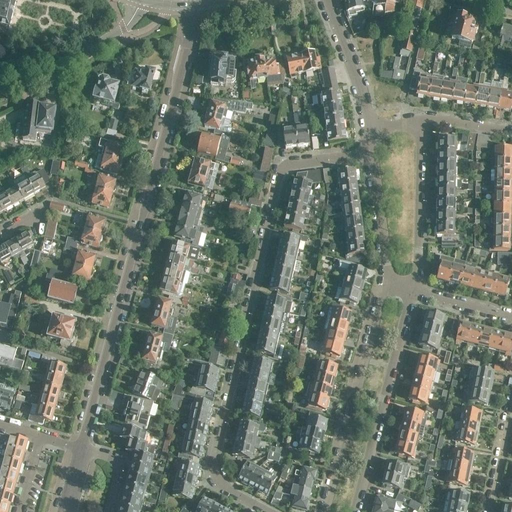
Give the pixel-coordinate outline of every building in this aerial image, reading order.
[(0,0),(0,33),(7,36),(9,29),(16,0),(0,0)] [(363,1),(362,0),(344,0),(345,4),(344,4),(346,13),(347,12),(348,17),(356,16),(355,10),(365,8),(363,1)] [(374,0),(374,3),(373,15),(377,15),(385,14),(394,13),(394,12),(398,11),(400,5),(402,0),(374,0),(375,0),(374,0)] [(423,0),(412,0),(411,7),(406,28),(415,30),(421,9),(423,0)] [(455,24),(451,40),(463,43),(463,44),(464,45),(464,48),(471,49),(472,44),(473,45),(476,34),(477,34),(478,27),(474,27),(476,20),(466,18),(464,15),(461,14),(459,16),(457,16),(457,17),(452,16),(451,23),(455,24)] [(511,28),(503,26),(502,30),(501,30),(500,35),(500,36),(498,44),(497,46),(502,48),(503,45),(504,41),(511,42),(511,28)] [(405,32),(401,49),(404,51),(403,52),(401,51),(399,56),(409,58),(411,52),(415,34),(405,32)] [(420,46),(416,59),(423,61),(426,48),(420,46)] [(314,52),(301,55),(304,73),(304,74),(319,71),(320,74),(322,74),(321,72),(321,69),(319,61),(317,62),(314,52)] [(289,70),(290,76),(291,76),(291,79),(297,77),(296,75),(304,73),(301,55),(299,55),(298,54),(294,55),(293,57),(287,58),(289,70)] [(211,84),(225,85),(226,81),(233,82),(235,79),(236,71),(234,71),(235,62),(232,60),(227,60),(227,59),(222,58),(222,59),(220,59),(219,55),(216,55),(214,58),(213,58),(211,84)] [(249,76),(250,82),(251,90),(256,89),(255,84),(256,84),(256,81),(266,79),(267,79),(264,61),(264,60),(263,55),(255,56),(255,61),(255,62),(247,63),(248,68),(247,68),(248,76),(249,76)] [(394,70),(392,79),(403,81),(407,67),(399,65),(400,58),(395,57),(393,70),(394,70)] [(275,59),(264,61),(267,79),(266,79),(268,88),(272,87),(272,83),(282,81),(284,81),(285,80),(286,74),(285,72),(281,72),(281,68),(279,68),(278,66),(276,66),(275,59)] [(132,70),(127,86),(132,87),(131,88),(150,93),(153,81),(158,81),(160,74),(155,72),(155,71),(146,69),(141,68),(140,72),(136,71),(135,72),(132,70)] [(322,74),(323,78),(335,75),(334,69),(321,72),(322,74)] [(196,71),(195,80),(202,81),(204,72),(196,71)] [(432,76),(420,74),(419,80),(411,79),(409,90),(417,91),(416,96),(429,98),(431,81),(432,79),(432,76)] [(478,89),(475,105),(487,107),(490,91),(491,85),(483,84),(485,74),(481,74),(479,87),(478,89)] [(323,78),(324,84),(337,81),(335,75),(323,78)] [(451,78),(444,77),(443,83),(440,100),(452,102),(455,85),(455,83),(450,82),(451,78)] [(490,91),(487,107),(499,109),(504,78),(500,77),(499,84),(498,84),(497,90),(497,89),(496,92),(490,91)] [(504,78),(499,109),(511,111),(511,103),(511,93),(507,92),(507,91),(508,86),(507,85),(508,78),(504,78)] [(93,92),(92,97),(94,100),(114,105),(119,86),(110,83),(108,80),(103,79),(100,81),(98,90),(97,90),(97,91),(93,92)] [(437,80),(432,79),(431,81),(429,98),(440,100),(443,83),(437,82),(437,80)] [(337,81),(324,84),(325,89),(338,87),(337,81)] [(461,83),(455,83),(455,85),(452,102),(464,104),(464,103),(467,87),(460,86),(461,83)] [(467,87),(464,103),(475,105),(478,89),(479,87),(473,86),(473,88),(467,87)] [(326,94),(321,95),(316,96),(317,108),(323,107),(341,105),(339,93),(338,89),(338,87),(325,89),(326,94)] [(207,110),(206,115),(225,120),(231,122),(234,112),(246,114),(246,110),(252,111),(253,104),(244,103),(231,100),(221,99),(219,105),(211,102),(210,110),(207,110)] [(25,125),(17,124),(15,139),(23,139),(23,140),(36,142),(37,134),(51,136),(52,133),(53,133),(56,109),(40,107),(40,105),(28,104),(25,125)] [(341,105),(323,107),(325,119),(343,117),(341,105)] [(230,122),(225,120),(206,115),(205,119),(207,120),(205,128),(216,131),(215,134),(222,136),(227,138),(228,134),(229,134),(231,133),(232,130),(231,128),(229,127),(230,122)] [(279,117),(271,115),(269,122),(272,123),(270,130),(276,132),(279,117)] [(325,119),(326,131),(344,129),(343,117),(325,119)] [(295,125),(295,129),(298,147),(310,146),(307,126),(303,126),(300,125),(300,123),(295,123),(295,125)] [(295,129),(295,125),(282,126),(283,133),(277,134),(279,146),(285,146),(285,149),(298,147),(295,129)] [(99,137),(106,138),(108,130),(105,129),(101,131),(99,137)] [(328,141),(328,143),(346,141),(344,129),(326,131),(328,141)] [(469,134),(466,152),(473,152),(475,135),(469,134)] [(200,137),(198,143),(227,151),(229,142),(230,139),(222,136),(221,140),(202,135),(202,137),(200,137)] [(478,135),(476,147),(483,148),(485,136),(478,135)] [(438,138),(438,151),(456,151),(456,139),(456,136),(447,136),(447,139),(438,138)] [(485,136),(483,148),(489,149),(491,137),(485,136)] [(104,141),(101,140),(99,147),(104,149),(102,155),(105,156),(104,156),(121,160),(122,159),(124,158),(124,155),(123,153),(125,147),(123,146),(113,143),(104,141)] [(227,151),(198,143),(197,150),(198,150),(198,152),(217,157),(225,159),(227,151)] [(511,148),(496,147),(496,159),(511,159),(511,148)] [(273,151),(270,150),(268,158),(266,158),(264,157),(263,159),(263,160),(271,162),(271,159),(272,156),(273,151)] [(438,151),(438,163),(456,163),(456,151),(438,151)] [(95,169),(101,171),(116,175),(118,173),(120,168),(121,167),(122,164),(121,162),(121,160),(104,156),(98,155),(95,169)] [(58,170),(60,161),(53,159),(51,168),(58,170)] [(216,179),(220,166),(212,164),(195,159),(195,161),(193,162),(193,164),(193,165),(192,172),(216,179)] [(511,159),(496,159),(491,159),(491,170),(495,170),(511,171),(511,159)] [(75,166),(87,169),(89,163),(77,160),(75,166)] [(269,168),(271,162),(263,160),(263,162),(262,164),(264,164),(266,165),(265,169),(264,174),(267,175),(268,175),(269,168)] [(438,163),(437,175),(456,175),(456,163),(438,163)] [(26,180),(27,182),(34,194),(46,188),(44,185),(47,184),(48,181),(49,181),(43,170),(37,173),(35,172),(31,173),(27,167),(21,170),(26,180)] [(323,170),(326,186),(331,185),(329,169),(323,170)] [(337,172),(339,184),(357,182),(355,170),(350,170),(343,171),(337,172)] [(511,171),(495,170),(491,170),(491,182),(495,182),(511,182),(511,171)] [(264,190),(267,175),(264,174),(254,171),(251,186),(251,187),(258,189),(264,190)] [(320,171),(313,172),(315,184),(322,183),(320,171)] [(213,191),(216,179),(192,172),(190,178),(189,179),(188,181),(189,182),(188,184),(205,188),(213,191)] [(315,184),(313,172),(306,173),(305,182),(313,184),(315,184)] [(306,173),(296,174),(295,181),(294,180),(292,192),(310,196),(313,184),(305,182),(306,173)] [(98,181),(96,189),(113,194),(113,192),(115,192),(116,188),(114,187),(116,181),(115,179),(99,175),(96,174),(94,180),(98,181)] [(437,175),(437,187),(456,187),(456,175),(437,175)] [(11,178),(6,181),(10,187),(15,184),(11,178)] [(58,179),(54,193),(60,195),(64,181),(58,179)] [(27,182),(16,188),(24,200),(34,194),(27,182)] [(357,182),(339,184),(341,196),(358,194),(357,182)] [(511,182),(495,182),(491,182),(491,193),(495,193),(511,193),(511,182)] [(437,187),(437,199),(455,199),(456,187),(437,187)] [(16,188),(6,194),(13,206),(24,200),(16,188)] [(0,208),(2,212),(13,206),(6,194),(3,189),(0,191),(0,208)] [(88,203),(89,203),(107,208),(109,207),(111,201),(113,200),(113,197),(112,196),(113,194),(96,189),(94,196),(90,195),(88,203)] [(183,201),(184,202),(183,204),(199,208),(205,210),(208,198),(194,194),(187,192),(186,195),(185,197),(184,198),(183,201)] [(310,196),(292,192),(289,204),(308,208),(310,196)] [(495,193),(495,205),(511,205),(511,193),(495,193)] [(358,194),(341,196),(342,208),(360,206),(358,194)] [(244,203),(261,207),(262,200),(246,196),(244,203)] [(455,199),(437,199),(437,211),(455,211),(455,199)] [(232,200),(229,212),(248,217),(251,209),(250,209),(251,205),(232,200)] [(180,213),(181,214),(180,216),(196,220),(201,221),(203,215),(214,218),(215,213),(199,208),(183,204),(182,209),(181,209),(180,213)] [(308,208),(289,204),(286,216),(305,220),(308,208)] [(495,205),(494,216),(510,216),(511,205),(495,205)] [(360,206),(342,208),(344,220),(361,218),(360,206)] [(437,211),(436,223),(455,224),(455,211),(437,211)] [(80,228),(85,230),(102,234),(102,233),(104,232),(105,229),(104,227),(105,222),(104,219),(83,214),(80,228)] [(179,222),(177,227),(193,231),(202,234),(204,229),(200,228),(201,221),(196,220),(180,216),(180,217),(179,218),(178,221),(179,222)] [(305,220),(286,216),(284,228),(293,230),(293,232),(299,233),(299,231),(302,232),(305,220)] [(510,216),(494,216),(494,227),(510,228),(510,216)] [(361,218),(344,220),(345,232),(363,230),(361,218)] [(48,221),(44,238),(54,240),(58,223),(48,221)] [(250,222),(247,233),(254,235),(257,224),(250,222)] [(436,223),(436,236),(442,236),(442,241),(457,241),(459,241),(459,235),(455,235),(455,224),(436,223)] [(193,231),(177,227),(177,229),(176,229),(175,233),(176,234),(175,235),(176,236),(175,238),(187,241),(187,244),(193,245),(202,248),(206,235),(202,234),(193,231)] [(510,228),(494,227),(494,234),(489,234),(489,239),(494,239),(510,239),(510,228)] [(81,243),(81,244),(98,249),(100,242),(102,241),(103,238),(101,236),(102,234),(85,230),(80,229),(77,240),(78,241),(78,242),(81,243)] [(363,230),(345,232),(347,244),(365,242),(363,230)] [(33,231),(16,240),(25,257),(26,256),(30,254),(28,249),(34,246),(35,245),(33,240),(33,238),(36,237),(33,231)] [(280,246),(280,247),(298,251),(300,242),(308,244),(309,239),(291,234),(290,237),(282,236),(281,240),(280,240),(279,245),(280,246)] [(68,238),(66,244),(76,247),(78,242),(78,241),(68,238)] [(510,239),(494,239),(489,239),(489,251),(494,251),(510,251),(510,239)] [(20,257),(23,264),(28,261),(26,256),(25,257),(16,240),(5,246),(13,261),(20,257)] [(365,260),(364,254),(366,254),(365,242),(347,244),(349,256),(346,256),(346,260),(346,261),(363,264),(364,260),(365,260)] [(171,249),(170,250),(169,252),(170,254),(170,255),(194,262),(196,263),(199,250),(173,243),(171,249)] [(65,250),(72,252),(75,253),(76,247),(66,244),(65,250)] [(251,254),(253,247),(240,244),(238,251),(244,252),(243,256),(250,257),(251,254)] [(5,246),(0,248),(0,262),(1,264),(4,266),(13,261),(5,246)] [(279,253),(278,258),(296,261),(298,251),(280,247),(278,247),(277,252),(279,253)] [(30,268),(32,269),(37,270),(42,253),(35,251),(30,268)] [(77,252),(75,253),(72,252),(71,256),(77,258),(76,265),(92,270),(93,268),(95,268),(96,264),(94,263),(96,255),(79,251),(77,251),(77,252)] [(498,259),(504,260),(504,266),(510,266),(510,254),(498,254),(498,259)] [(168,256),(167,262),(168,262),(166,267),(197,275),(199,270),(192,269),(194,262),(170,255),(169,256),(168,256)] [(243,258),(242,265),(248,267),(250,259),(243,258)] [(276,263),(275,268),(293,272),(298,273),(301,263),(296,261),(278,258),(277,258),(276,258),(275,263),(276,263)] [(346,278),(347,279),(363,283),(364,283),(366,278),(365,277),(366,272),(362,271),(363,267),(339,261),(338,267),(339,270),(347,272),(346,278)] [(453,265),(448,283),(460,286),(464,268),(465,264),(454,261),(453,265)] [(437,280),(448,283),(453,265),(441,262),(439,272),(436,271),(434,277),(437,278),(437,280)] [(76,265),(72,280),(89,284),(91,277),(92,276),(93,273),(92,272),(92,270),(76,265)] [(464,268),(460,286),(471,289),(475,271),(476,267),(472,266),(471,270),(464,268)] [(166,267),(165,273),(163,274),(163,276),(164,277),(163,279),(185,285),(188,273),(166,267)] [(475,271),(471,289),(483,292),(487,274),(479,272),(480,268),(476,267),(475,271)] [(274,274),(273,279),(291,283),(293,272),(275,268),(275,269),(274,269),(273,274),(274,274)] [(1,273),(8,285),(13,282),(6,270),(1,273)] [(487,274),(483,292),(494,294),(498,277),(487,274)] [(232,285),(244,288),(246,283),(237,280),(238,276),(234,275),(232,285)] [(498,277),(494,294),(505,297),(506,296),(508,296),(510,290),(507,289),(510,280),(498,277)] [(346,278),(343,289),(360,294),(362,288),(363,289),(364,283),(363,283),(347,279),(346,278)] [(164,292),(163,294),(170,296),(169,298),(189,303),(190,298),(186,297),(186,296),(183,295),(185,285),(163,279),(163,281),(161,281),(161,284),(162,285),(160,291),(164,292)] [(271,279),(270,285),(272,285),(270,290),(289,294),(291,283),(273,279),(273,280),(271,279)] [(47,300),(48,300),(73,306),(77,290),(53,283),(53,282),(52,282),(47,300)] [(232,285),(232,287),(229,297),(232,298),(242,300),(244,288),(232,285)] [(345,303),(345,302),(350,303),(349,305),(353,306),(354,304),(358,305),(359,300),(360,300),(361,295),(360,294),(343,289),(337,288),(334,299),(340,300),(339,302),(345,303)] [(0,304),(0,323),(1,324),(1,327),(12,330),(15,321),(21,299),(22,294),(23,293),(17,292),(15,296),(12,295),(10,305),(0,303),(0,304)] [(298,300),(307,302),(309,295),(300,293),(298,300)] [(24,300),(23,304),(35,308),(38,298),(25,295),(24,300)] [(266,308),(266,309),(289,314),(291,303),(292,299),(276,295),(275,299),(269,298),(268,303),(266,302),(265,308),(266,308)] [(154,308),(153,312),(171,317),(174,308),(171,308),(172,303),(182,306),(188,307),(189,303),(169,298),(168,302),(159,299),(157,307),(154,308)] [(237,310),(239,303),(229,300),(227,307),(237,310)] [(339,310),(340,306),(332,304),(331,308),(329,308),(326,319),(328,319),(331,320),(348,325),(348,324),(349,324),(351,318),(350,318),(351,313),(347,312),(347,310),(344,309),(343,311),(339,310)] [(265,313),(264,313),(263,318),(264,319),(264,320),(286,324),(289,314),(266,309),(265,313)] [(171,317),(153,312),(152,317),(154,319),(151,326),(159,328),(158,332),(170,335),(171,331),(166,330),(166,327),(172,328),(175,318),(171,317)] [(425,318),(424,324),(443,328),(444,322),(447,322),(448,318),(436,315),(436,313),(432,312),(432,314),(428,313),(426,318),(425,318)] [(60,345),(62,347),(67,348),(69,347),(70,343),(70,342),(71,343),(73,341),(75,336),(73,334),(76,322),(69,321),(71,316),(66,315),(64,319),(53,316),(47,337),(61,341),(60,345)] [(348,330),(347,330),(348,325),(331,320),(328,319),(325,330),(328,331),(346,336),(348,330)] [(263,324),(261,324),(260,329),(261,329),(261,330),(279,334),(280,328),(285,329),(286,324),(264,320),(263,324)] [(447,330),(451,331),(457,332),(459,321),(454,320),(452,327),(448,326),(447,330)] [(472,325),(467,324),(466,325),(461,323),(456,343),(461,344),(461,342),(467,344),(472,325)] [(424,329),(422,334),(440,339),(443,328),(424,324),(422,329),(424,329)] [(478,328),(478,326),(472,325),(467,344),(467,346),(478,349),(478,347),(483,329),(478,328)] [(488,329),(488,330),(483,329),(478,347),(489,349),(494,331),(488,329)] [(260,335),(259,335),(258,340),(259,340),(259,341),(276,345),(279,334),(261,330),(260,335)] [(328,331),(325,342),(342,346),(344,341),(345,341),(346,336),(328,331)] [(499,333),(499,332),(494,331),(489,349),(499,352),(504,334),(499,333)] [(504,334),(499,352),(506,354),(505,356),(510,357),(511,355),(511,350),(511,348),(511,336),(510,336),(511,335),(505,333),(505,335),(504,334)] [(163,338),(150,334),(148,342),(145,342),(144,347),(162,352),(164,344),(162,344),(163,338)] [(226,348),(229,336),(220,334),(218,346),(226,348)] [(440,339),(422,334),(422,335),(421,335),(419,341),(421,341),(419,346),(423,347),(423,349),(426,350),(427,348),(437,350),(439,351),(440,346),(438,346),(440,339)] [(257,342),(256,347),(258,347),(256,352),(274,356),(276,345),(259,341),(259,342),(257,342)] [(320,352),(322,353),(332,356),(331,357),(335,358),(335,357),(339,358),(341,353),(342,353),(343,347),(342,347),(342,346),(325,342),(324,348),(321,348),(320,352)] [(0,364),(22,371),(25,362),(15,359),(17,350),(0,344),(0,364)] [(144,347),(143,352),(144,354),(142,361),(144,362),(142,367),(154,373),(157,361),(161,362),(163,361),(165,353),(162,352),(144,347)] [(419,361),(418,361),(417,367),(418,367),(435,372),(437,366),(439,366),(440,361),(428,358),(429,357),(425,356),(425,357),(421,356),(419,361)] [(217,382),(219,377),(217,376),(218,371),(211,370),(212,365),(203,363),(192,360),(191,364),(200,367),(197,378),(216,382),(216,381),(217,382)] [(253,370),(252,371),(271,375),(273,364),(272,364),(255,360),(254,365),(252,365),(251,370),(253,370)] [(55,364),(50,362),(49,364),(47,374),(63,379),(66,368),(54,365),(55,364)] [(334,364),(330,363),(329,365),(317,362),(316,367),(318,368),(317,374),(334,378),(335,378),(337,372),(336,372),(337,367),(333,366),(334,364)] [(495,364),(495,366),(494,370),(494,371),(505,373),(506,366),(495,364)] [(416,373),(415,373),(414,378),(432,383),(435,372),(418,367),(416,373)] [(492,384),(494,378),(492,378),(494,373),(472,368),(471,373),(469,373),(468,379),(474,380),(492,384)] [(251,377),(250,382),(268,385),(271,375),(252,371),(252,372),(251,371),(250,376),(251,377)] [(139,381),(138,382),(143,384),(156,389),(160,391),(164,381),(159,379),(142,372),(141,374),(139,374),(138,379),(139,381)] [(332,389),(334,384),(333,384),(334,378),(317,374),(312,372),(309,384),(314,385),(332,389)] [(63,379),(47,374),(44,385),(60,390),(63,379)] [(216,389),(217,384),(215,383),(216,382),(197,378),(196,384),(195,384),(189,393),(196,395),(213,399),(215,394),(213,393),(214,388),(216,389)] [(414,378),(412,384),(413,384),(412,389),(429,394),(432,383),(414,378)] [(490,389),(491,390),(492,384),(474,380),(468,379),(466,390),(468,390),(489,395),(490,389)] [(0,401),(0,407),(9,410),(14,394),(13,393),(14,390),(8,389),(9,383),(5,382),(3,391),(0,401)] [(143,384),(138,382),(136,386),(134,387),(133,392),(134,393),(133,395),(151,402),(155,404),(158,395),(160,391),(156,389),(143,384)] [(250,383),(248,382),(247,387),(249,388),(248,392),(266,396),(268,385),(250,382),(250,383)] [(20,384),(19,390),(28,392),(30,387),(20,384)] [(60,390),(44,385),(41,396),(57,400),(60,390)] [(330,395),(331,395),(332,389),(314,385),(311,396),(312,396),(329,400),(330,395)] [(187,399),(194,400),(195,400),(212,404),(213,399),(196,395),(189,393),(184,390),(180,386),(175,396),(182,398),(187,399)] [(412,390),(411,390),(409,396),(410,396),(409,400),(413,401),(413,403),(419,405),(419,403),(429,405),(430,401),(428,400),(429,394),(412,389),(412,390)] [(468,397),(467,402),(468,402),(467,403),(475,405),(476,403),(487,406),(488,401),(489,401),(490,395),(489,395),(468,390),(467,396),(468,397)] [(247,393),(246,393),(245,398),(246,398),(245,403),(263,407),(268,408),(269,404),(264,403),(266,396),(248,392),(247,393)] [(32,399),(31,404),(55,411),(57,400),(38,395),(36,400),(32,399)] [(306,406),(308,407),(318,409),(317,411),(321,412),(322,410),(326,411),(327,405),(328,405),(329,401),(328,401),(329,400),(312,396),(311,396),(309,395),(308,401),(307,401),(306,406)] [(178,413),(182,398),(175,396),(171,410),(178,413)] [(130,404),(128,403),(127,410),(147,416),(150,405),(132,398),(130,404)] [(194,400),(191,411),(210,415),(210,414),(212,415),(213,410),(211,409),(212,404),(195,400),(194,400)] [(293,401),(287,400),(285,406),(287,406),(296,409),(297,405),(293,404),(293,401)] [(22,403),(15,401),(13,409),(20,410),(22,403)] [(245,403),(245,404),(243,404),(242,409),(244,409),(243,414),(253,417),(252,421),(258,422),(259,419),(260,418),(261,419),(263,407),(245,403)] [(479,424),(482,412),(478,411),(477,412),(470,410),(471,406),(460,404),(460,409),(461,409),(461,413),(462,414),(460,420),(479,424)] [(38,406),(35,417),(30,416),(28,422),(43,425),(44,420),(52,422),(55,411),(38,406)] [(411,411),(407,410),(405,417),(404,416),(403,420),(404,421),(421,426),(423,419),(425,420),(426,415),(422,414),(414,412),(415,410),(411,409),(411,411)] [(127,410),(125,417),(129,418),(127,423),(126,424),(144,428),(147,416),(127,410)] [(191,411),(189,422),(190,422),(208,426),(209,426),(210,423),(208,423),(209,421),(210,422),(211,417),(210,416),(210,415),(191,411)] [(309,417),(308,422),(306,429),(324,433),(324,432),(325,433),(327,427),(326,427),(327,422),(323,421),(324,419),(320,418),(319,420),(309,417)] [(478,435),(479,429),(478,429),(479,424),(460,420),(460,424),(454,423),(452,430),(453,430),(478,435)] [(238,433),(238,434),(257,438),(258,431),(263,432),(265,424),(258,422),(252,421),(251,425),(240,423),(239,428),(238,428),(237,433),(238,433)] [(402,426),(401,426),(400,432),(418,437),(421,426),(404,421),(402,426)] [(189,422),(187,433),(205,437),(207,428),(209,428),(209,426),(208,426),(190,422),(189,422)] [(168,425),(165,437),(171,439),(174,427),(168,425)] [(121,439),(130,441),(139,443),(148,445),(140,443),(143,432),(135,430),(124,427),(123,433),(121,432),(120,437),(121,437),(121,439)] [(322,444),(324,439),(323,438),(324,433),(306,429),(304,439),(322,444)] [(451,442),(456,443),(456,442),(471,445),(471,446),(475,447),(477,436),(478,437),(478,435),(453,430),(451,442)] [(400,432),(398,437),(399,438),(398,443),(415,448),(418,437),(400,432)] [(187,433),(184,443),(203,448),(204,443),(205,443),(207,438),(205,438),(205,437),(187,433)] [(27,442),(0,434),(0,446),(24,453),(27,442)] [(238,434),(237,439),(235,439),(234,444),(254,448),(257,438),(238,434)] [(320,450),(321,450),(322,444),(304,439),(302,445),(300,445),(299,450),(311,453),(310,455),(314,456),(314,454),(318,455),(320,450)] [(139,443),(130,441),(128,446),(127,445),(126,450),(127,451),(127,452),(135,454),(144,456),(147,456),(148,450),(147,450),(148,445),(139,443)] [(180,455),(180,458),(182,458),(199,462),(200,459),(202,454),(203,454),(204,449),(203,449),(203,448),(184,443),(182,455),(180,455)] [(398,444),(397,443),(395,449),(396,450),(395,454),(399,455),(399,457),(402,458),(403,456),(414,459),(415,459),(416,454),(414,454),(415,448),(398,443),(398,444)] [(235,446),(234,446),(233,451),(234,451),(233,456),(252,460),(254,448),(236,444),(235,446)] [(24,453),(0,446),(0,457),(22,464),(24,453)] [(301,452),(288,448),(290,455),(300,458),(301,452)] [(472,459),(473,453),(469,452),(469,453),(454,450),(453,449),(452,454),(454,454),(452,461),(472,465),(473,459),(472,459)] [(133,463),(133,464),(151,469),(154,458),(147,456),(144,456),(135,454),(134,459),(133,458),(131,463),(133,463)] [(0,457),(0,469),(19,474),(22,464),(0,457)] [(199,462),(182,458),(181,462),(180,462),(178,473),(196,477),(196,476),(198,477),(199,472),(198,471),(199,466),(198,466),(199,462)] [(470,470),(471,471),(472,465),(452,461),(450,472),(469,476),(470,470)] [(386,468),(385,474),(403,479),(406,479),(409,468),(406,467),(407,465),(397,463),(393,462),(393,464),(389,463),(387,468),(386,468)] [(247,463),(239,479),(243,482),(242,483),(247,485),(248,484),(249,484),(257,468),(247,463)] [(130,474),(130,475),(148,480),(151,469),(133,464),(131,469),(130,469),(129,474),(130,474)] [(287,464),(283,473),(289,475),(293,467),(287,464)] [(315,481),(317,471),(302,467),(301,473),(296,472),(294,477),(314,482),(314,481),(315,481)] [(248,486),(253,489),(254,487),(258,489),(267,473),(257,468),(249,484),(249,485),(248,486)] [(0,480),(16,485),(19,474),(0,469),(0,480)] [(447,483),(448,483),(463,486),(463,487),(467,488),(469,476),(450,472),(449,478),(448,478),(447,483)] [(195,483),(196,484),(198,479),(196,478),(196,477),(178,473),(175,484),(176,484),(194,488),(195,483)] [(267,473),(258,489),(259,490),(258,491),(263,494),(263,492),(268,495),(276,479),(277,479),(277,478),(267,473)] [(289,475),(283,473),(278,483),(284,484),(289,475)] [(403,479),(385,474),(383,479),(384,480),(383,485),(387,486),(386,488),(390,489),(391,487),(400,490),(403,490),(404,485),(402,484),(403,479)] [(127,485),(127,486),(145,491),(148,480),(130,475),(128,480),(127,479),(126,484),(127,485)] [(294,477),(293,481),(298,482),(297,488),(311,492),(314,482),(294,477)] [(0,491),(13,495),(16,485),(0,480),(0,491)] [(193,489),(194,488),(176,484),(173,496),(191,500),(192,494),(194,494),(195,490),(193,489)] [(124,495),(124,496),(141,501),(142,501),(145,491),(127,486),(126,490),(124,490),(123,495),(124,495)] [(309,501),(311,492),(297,488),(296,493),(283,489),(282,488),(279,487),(276,492),(282,494),(290,496),(309,502),(309,501)] [(161,490),(159,502),(165,503),(167,492),(161,490)] [(0,503),(10,506),(13,495),(0,491),(0,503)] [(450,497),(449,503),(467,506),(468,506),(469,500),(468,500),(469,495),(451,492),(449,491),(448,496),(450,497)] [(121,506),(121,507),(139,511),(142,501),(141,501),(124,496),(123,501),(121,501),(120,506),(121,506)] [(309,502),(290,496),(289,500),(294,502),(292,507),(307,511),(309,502)] [(376,497),(374,507),(394,511),(400,511),(402,504),(401,503),(376,497)] [(208,502),(204,499),(197,511),(210,511),(214,504),(213,504),(214,503),(209,500),(208,502)] [(408,507),(418,511),(421,505),(411,500),(408,507)] [(442,511),(466,511),(467,511),(466,511),(467,506),(449,503),(444,502),(442,511)] [(0,511),(8,511),(10,506),(0,503),(0,511)] [(219,507),(220,506),(215,503),(215,505),(214,504),(210,511),(222,511),(224,509),(219,507)]
